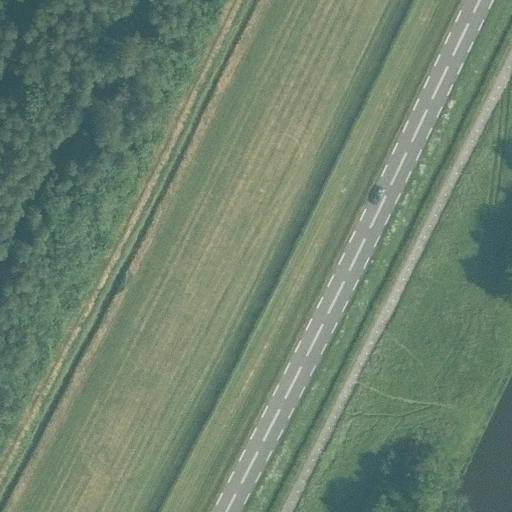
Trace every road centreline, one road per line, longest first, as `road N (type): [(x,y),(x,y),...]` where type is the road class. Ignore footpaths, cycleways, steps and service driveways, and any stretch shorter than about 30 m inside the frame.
road 1 (primary): [(222,511),(478,0)]
road 2 (track): [(226,0),(0,457)]
